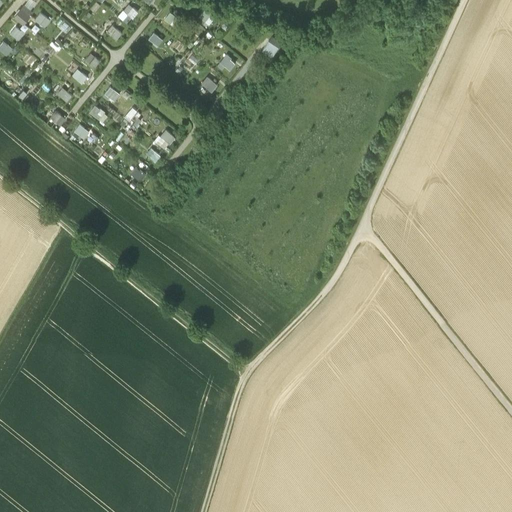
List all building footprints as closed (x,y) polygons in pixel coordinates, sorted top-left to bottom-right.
[(24,3),(14,15),(22,22),(29,13),(32,10),(24,3)] [(129,3),(123,10),(131,16),(136,9),(129,3)] [(204,8),(198,16),(208,24),(214,16),(204,8)] [(48,17),(40,10),(34,17),(43,24),(48,17)] [(169,11),(163,19),(173,26),(178,18),(169,11)] [(111,23),(105,31),(115,38),(120,31),(111,23)] [(14,24),(8,32),(17,39),(23,32),(14,24)] [(152,30),(146,38),(157,46),(163,39),(152,30)] [(0,39),(0,50),(6,55),(11,48),(0,39)] [(278,47),(269,40),(262,50),(272,57),(278,47)] [(90,52),(84,58),(92,65),(98,58),(90,52)] [(224,54),(218,62),(228,69),(233,61),(224,54)] [(76,66),(70,73),(80,82),(86,75),(76,66)] [(206,77),(202,84),(211,90),(215,83),(206,77)] [(109,85),(104,92),(113,99),(119,92),(109,85)] [(61,87),(56,94),(65,101),(71,94),(61,87)] [(95,103),(88,111),(98,119),(105,111),(95,103)] [(54,109),(48,116),(56,122),(62,115),(54,109)] [(78,123),(72,129),(82,137),(87,130),(78,123)] [(165,129),(159,137),(169,145),(175,138),(165,129)] [(150,148),(145,155),(154,162),(159,155),(150,148)] [(135,167),(129,175),(138,182),(144,174),(135,167)]
